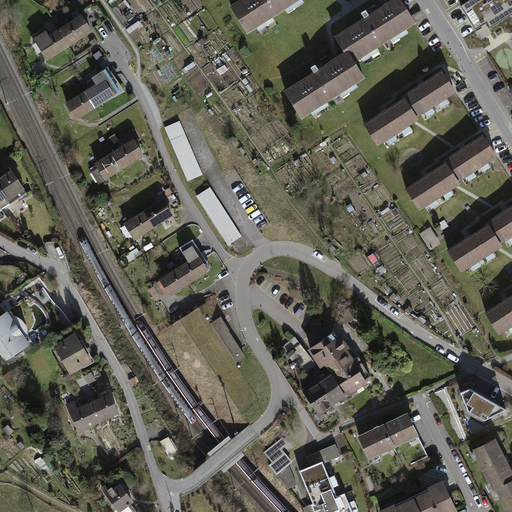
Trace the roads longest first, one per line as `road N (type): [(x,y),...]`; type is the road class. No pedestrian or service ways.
road 1 (residential): [(247,266),(284,248),(306,252),(511,387)]
road 2 (residential): [(167,487),(72,288),(48,264),(0,240)]
road 3 (residential): [(247,266),(217,250),(165,161),(135,81),(107,44)]
road 4 (residential): [(167,487),(198,480),(275,413),(282,392)]
road 5 (residential): [(429,0),(511,128)]
road 6 (residential): [(282,392),(242,312),(247,266)]
road 7 (residential): [(479,511),(416,396)]
